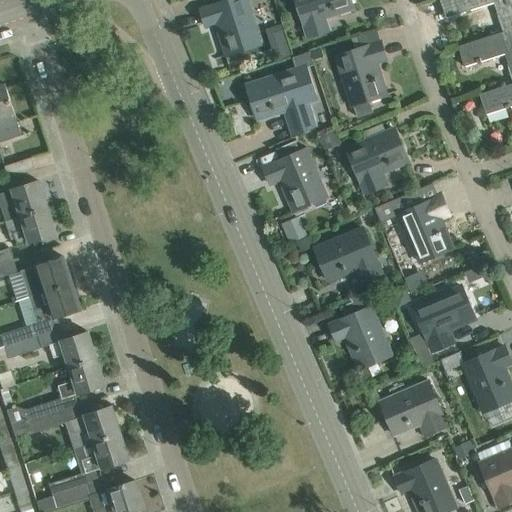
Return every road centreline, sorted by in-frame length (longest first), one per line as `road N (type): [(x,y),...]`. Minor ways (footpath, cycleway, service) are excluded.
road 1 (tertiary): [(358,511),(141,0)]
road 2 (residential): [(190,511),(26,7)]
road 3 (residential): [(469,174),(403,0)]
